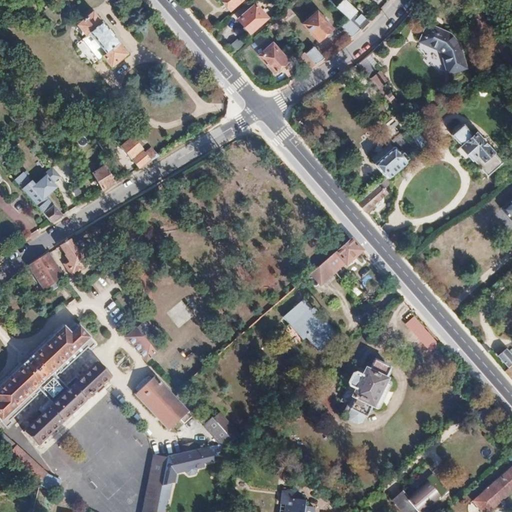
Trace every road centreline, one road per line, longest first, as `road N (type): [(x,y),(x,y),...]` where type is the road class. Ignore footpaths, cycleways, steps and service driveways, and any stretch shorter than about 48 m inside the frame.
road 1 (secondary): [(263,110),(511,395)]
road 2 (residential): [(0,274),(263,110)]
road 3 (residential): [(263,110),(352,55),(410,0)]
road 4 (secondary): [(164,0),(263,110)]
